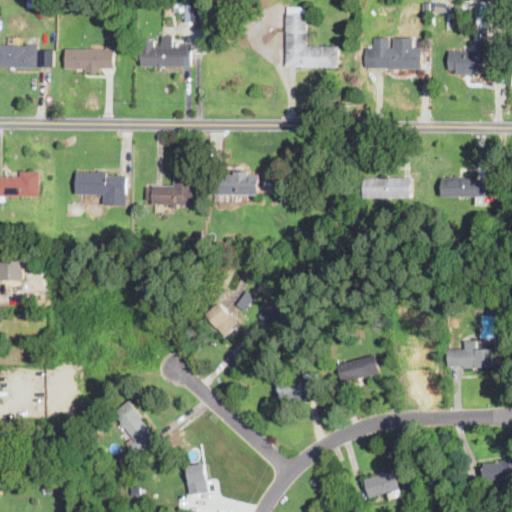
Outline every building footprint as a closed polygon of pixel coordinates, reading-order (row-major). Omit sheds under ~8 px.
[(41,8),(30,8),(29,0),(45,0),(46,7),(41,8)] [(188,22),(187,22),(186,2),(207,1),(208,21),(188,22)] [(173,14),(166,15),(165,8),(173,7),(173,14)] [(308,13),(308,20),(308,46),(341,47),(341,68),(287,67),(288,14),(289,14),(289,7),(308,7),(308,13)] [(483,15),(490,15),(490,43),(487,43),(487,70),(479,70),(479,74),(457,73),(457,70),(450,70),(450,51),(477,51),(477,43),(475,43),(475,27),(477,27),(477,15),(483,15)] [(170,40),(170,46),(193,47),(192,66),(165,66),(165,69),(163,69),(157,69),(157,66),(143,66),(143,46),(162,46),(163,36),(171,36),(170,40)] [(415,38),(415,48),(424,48),(425,69),(391,69),(391,68),(375,68),(375,38),(390,38),(391,48),(395,48),(395,38),(415,38)] [(13,67),(0,67),(0,46),(28,46),(28,44),(29,44),(39,44),(38,67),(13,67)] [(115,62),(115,68),(99,68),(99,73),(86,73),(86,68),(67,68),(67,54),(67,48),(115,49),(115,62)] [(5,196),(0,196),(0,177),(21,177),(21,172),(41,171),(41,196),(5,196)] [(251,174),(251,175),(261,175),(260,195),(213,194),(214,174),(235,174),(236,171),(251,171),(251,174)] [(128,183),(128,205),(105,205),(106,194),(77,194),(78,172),(108,172),(108,176),(128,176),(128,183)] [(195,180),(194,199),(194,204),(179,204),(179,208),(172,207),(172,203),(153,203),(154,186),(154,185),(175,186),(175,174),(195,174),(195,180)] [(413,178),(413,182),(413,197),(366,197),(366,178),(381,178),(383,175),(386,174),(389,175),(391,178),(413,178)] [(472,177),(479,178),(480,179),(488,179),(488,196),(443,197),(443,178),(451,178),(472,177)] [(128,237),(127,243),(131,243),(131,253),(107,251),(108,242),(115,242),(115,236),(128,237)] [(30,270),(29,278),(29,280),(0,279),(0,260),(30,260),(30,270)] [(257,297),(246,312),(237,306),(249,290),(257,297)] [(271,319),(267,323),(255,312),(270,296),(282,306),(271,319)] [(227,309),(231,314),(233,313),(241,324),(226,336),(217,325),(208,314),(222,303),(227,309)] [(477,347),(477,350),(494,349),(494,367),(449,368),(448,348),(477,347)] [(344,383),(343,383),(338,366),(376,355),(381,372),(344,383)] [(318,373),(318,392),(318,399),(296,399),(296,397),(280,397),(279,374),(291,374),(291,378),(304,378),(304,373),(318,373)] [(154,435),(157,439),(158,441),(147,450),(146,448),(136,455),(135,454),(129,446),(136,440),(132,436),(128,438),(119,426),(121,425),(120,424),(122,422),(115,412),(132,400),(143,415),(142,417),(151,430),(150,430),(154,435)] [(511,480),(485,480),(484,463),(503,463),(503,460),(511,460),(511,480)] [(9,464),(9,467),(11,467),(11,478),(1,478),(1,467),(5,467),(5,462),(9,462),(9,464)] [(208,467),(209,477),(210,480),(209,480),(210,492),(192,495),(190,482),(192,482),(191,477),(185,478),(184,474),(183,467),(189,467),(189,466),(207,463),(208,467)] [(374,497),(372,497),(366,479),(396,470),(402,488),(374,497)]
